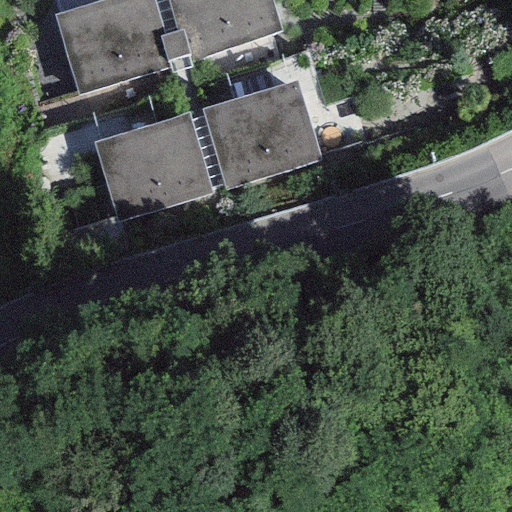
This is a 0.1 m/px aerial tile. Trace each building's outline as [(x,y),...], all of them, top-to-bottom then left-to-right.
[(164,34),(153,0),(102,0),(54,15),(78,97),(171,67),(171,61),(167,62),(159,36),(164,34)] [(270,0),(167,0),(177,30),(182,29),(190,55),(185,57),(187,62),(281,33),(270,0)] [(164,34),(159,36),(167,62),(171,61),(185,57),(190,55),(182,29),(177,30),(164,34)] [(294,82),(201,111),(225,190),(319,161),(294,82)] [(209,195),(187,114),(93,143),(116,225),(209,195)]
